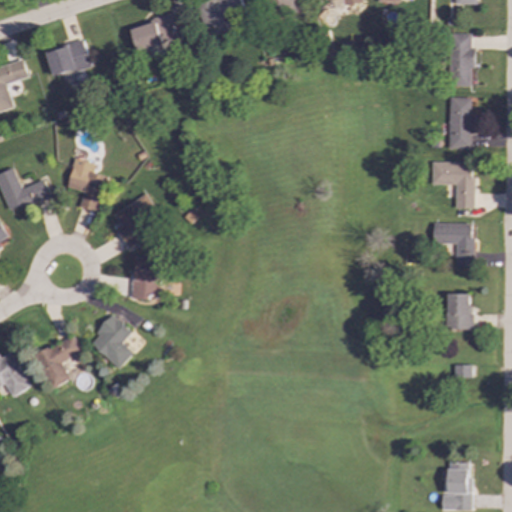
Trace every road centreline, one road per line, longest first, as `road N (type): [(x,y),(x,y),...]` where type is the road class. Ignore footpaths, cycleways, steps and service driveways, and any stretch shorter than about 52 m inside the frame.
road 1 (residential): [(511,177),(509,511)]
road 2 (residential): [(70,300),(84,291),(89,267),(71,249),(53,250),(37,280),(46,295),(70,300)]
